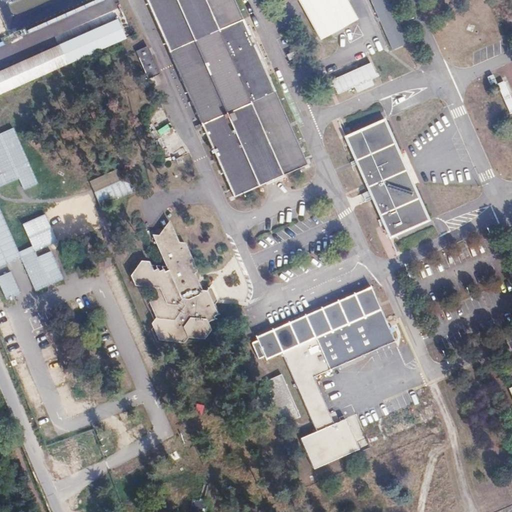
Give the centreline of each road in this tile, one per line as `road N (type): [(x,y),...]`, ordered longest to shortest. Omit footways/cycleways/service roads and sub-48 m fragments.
road 1 (unknown): [(52,490),(138,439),(152,412),(106,304),(80,290),(34,307),(30,318),(42,371),(68,407)]
road 2 (unclassified): [(0,369),(61,511)]
road 3 (unknown): [(354,0),(366,30),(361,41),(286,83)]
